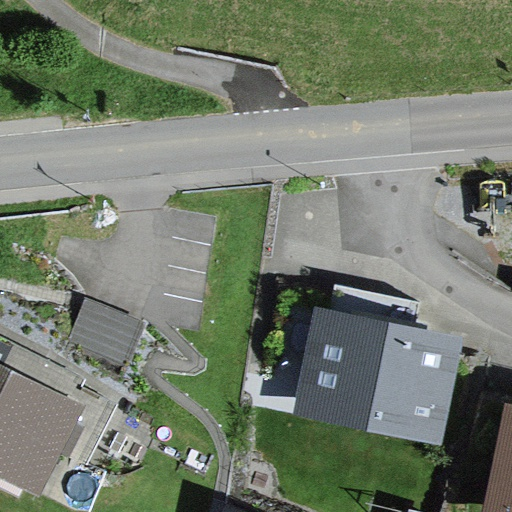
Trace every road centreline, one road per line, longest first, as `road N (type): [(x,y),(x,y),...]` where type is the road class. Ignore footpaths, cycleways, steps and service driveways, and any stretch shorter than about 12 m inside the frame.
road 1 (track): [(284,139),(264,109),(231,84),(120,58),(45,0)]
road 2 (tertiary): [(106,155),(389,129)]
road 3 (residential): [(511,324),(416,247),(397,198),(389,129)]
road 4 (tertiary): [(389,129),(511,118)]
